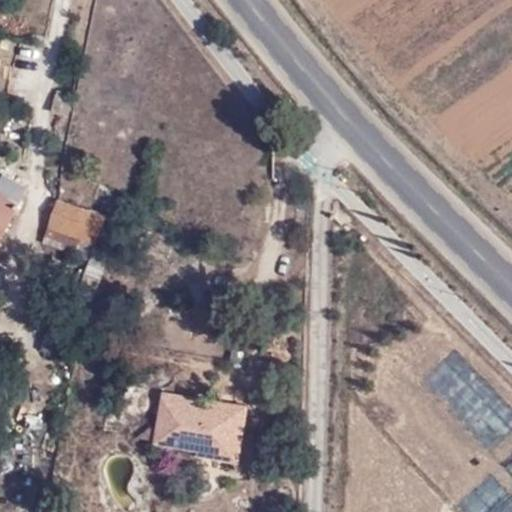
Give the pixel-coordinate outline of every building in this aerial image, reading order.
[(69,112),(71,98),(63,97),(63,91),(55,90),(50,110),(69,112)] [(27,189),(1,176),(0,178),(0,237),(3,231),(27,189)] [(58,196),(106,213),(111,197),(60,181),(58,196)] [(50,222),(96,242),(106,213),(58,196),(50,222)] [(87,265),(93,248),(96,242),(50,222),(41,245),(87,265)] [(91,303),(109,256),(93,248),(87,265),(75,298),(86,302),(91,303)] [(160,394),(159,405),(234,418),(230,455),(203,449),(202,453),(201,460),(237,464),(246,408),(160,394)] [(234,418),(159,405),(153,444),(202,453),(203,449),(230,455),(234,418)]
